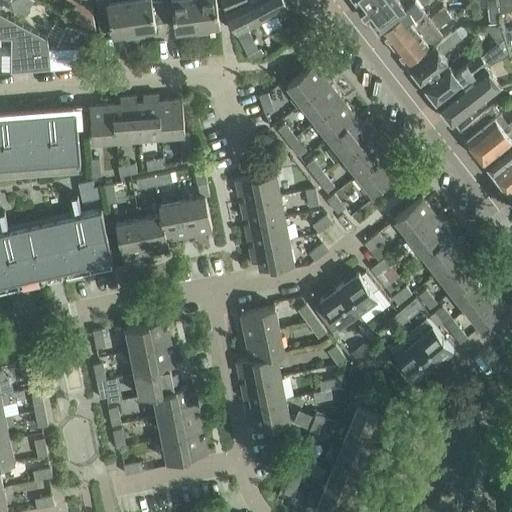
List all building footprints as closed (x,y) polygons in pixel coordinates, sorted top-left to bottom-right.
[(93,7),(79,2),(75,0),(68,0),(76,4),(73,21),(96,28),(93,7)] [(97,0),(98,5),(99,10),(102,30),(111,29),(112,34),(124,32),(125,38),(136,37),(129,0),(97,0)] [(129,0),(136,37),(144,35),(143,30),(156,28),(155,22),(165,20),(162,0),(129,0)] [(162,0),(165,20),(174,19),(176,30),(188,29),(189,35),(200,33),(197,12),(195,0),(162,0)] [(195,0),(197,12),(200,33),(208,32),(207,26),(220,24),(216,0),(195,0)] [(248,0),(221,0),(226,12),(247,53),(258,48),(247,27),(262,19),(267,29),(282,21),(277,11),(289,5),(286,0),(249,0),(248,0)] [(358,0),(360,2),(359,2),(364,8),(374,0),(358,0)] [(374,0),(364,8),(368,14),(369,13),(378,26),(413,0),(374,0)] [(413,0),(378,26),(392,44),(429,16),(420,5),(426,0),(413,0)] [(511,0),(497,0),(500,12),(511,10),(511,0)] [(429,16),(392,44),(406,62),(429,44),(440,35),(435,28),(451,16),(443,6),(429,16)] [(496,6),(487,7),(488,20),(497,20),(496,6)] [(0,36),(11,37),(11,54),(10,72),(50,68),(48,48),(48,44),(46,38),(24,27),(20,24),(15,21),(0,12),(0,36)] [(55,47),(55,48),(77,46),(90,45),(94,32),(66,24),(55,47)] [(441,70),(438,66),(448,58),(443,51),(467,32),(460,24),(408,65),(423,84),(441,70)] [(500,26),(485,27),(496,42),(503,37),(500,26)] [(511,27),(502,29),(504,36),(506,44),(509,43),(511,43),(511,27)] [(441,70),(423,84),(439,104),(489,66),(491,65),(511,55),(509,52),(508,52),(506,44),(504,36),(503,37),(496,42),(481,54),(479,52),(467,62),(456,71),(450,63),(441,70)] [(55,48),(48,48),(50,68),(79,66),(77,46),(55,48)] [(287,83),(295,94),(290,98),(296,106),(328,80),(314,62),(287,83)] [(489,66),(439,104),(454,123),(480,102),(503,84),(495,74),(489,66)] [(296,106),(297,107),(302,103),(315,120),(343,98),(328,80),(296,106)] [(267,91),(258,94),(264,111),(273,108),(267,91)] [(143,101),(136,101),(136,95),(135,95),(139,136),(162,134),(158,93),(143,95),(143,101)] [(185,132),(182,97),(159,99),(159,93),(158,93),(162,134),(185,132)] [(120,102),(113,103),(115,138),(139,136),(135,95),(120,97),(120,102)] [(357,116),(343,98),(315,120),(329,138),(357,116)] [(89,105),(92,140),(115,138),(113,103),(89,105)] [(82,124),(81,104),(0,110),(0,167),(78,161),(78,163),(81,163),(78,125),(82,124)] [(511,117),(508,121),(495,105),(461,132),(485,163),(511,141),(511,117)] [(366,118),(361,122),(357,116),(329,138),(344,156),(376,131),(366,118)] [(285,121),(277,128),(288,141),(296,135),(293,131),(285,121)] [(390,149),(380,136),(376,140),(371,135),(376,131),(344,156),(358,174),(390,149)] [(307,148),(296,135),(288,141),(299,155),(307,148)] [(511,141),(485,163),(508,192),(511,189),(511,141)] [(181,161),(192,161),(190,142),(180,143),(181,161)] [(285,148),(268,151),(270,160),(287,157),(285,148)] [(361,187),(368,196),(400,171),(385,153),(390,149),(358,174),(365,183),(361,187)] [(317,177),(324,171),(321,167),(327,162),(319,153),(306,163),(317,177)] [(100,154),(91,155),(92,173),(101,172),(100,154)] [(148,169),(163,166),(160,156),(145,159),(148,169)] [(118,165),(120,175),(137,171),(135,161),(118,165)] [(204,164),(193,166),(197,183),(207,181),(204,164)] [(170,170),(153,174),(155,184),(172,181),(170,170)] [(275,170),(262,173),(236,178),(239,194),(245,193),(246,199),(240,200),(240,201),(280,193),(275,170)] [(335,185),(324,171),(317,177),(327,191),(335,185)] [(153,174),(136,177),(138,188),(155,184),(153,174)] [(103,196),(100,183),(93,185),(92,178),(78,181),(82,200),(103,196)] [(114,182),(103,184),(107,202),(117,200),(114,182)] [(309,206),(319,203),(315,186),(305,188),(309,206)] [(337,212),(344,206),(333,192),(326,198),(337,212)] [(245,223),(245,224),(284,216),(280,193),(240,201),(243,216),(249,215),(250,222),(245,223)] [(71,195),(74,209),(80,208),(77,194),(71,195)] [(212,228),(205,196),(205,194),(182,199),(189,233),(212,228)] [(422,196),(395,218),(409,236),(436,214),(422,196)] [(163,214),(162,215),(166,237),(167,237),(189,233),(182,199),(161,203),(163,214)] [(0,289),(26,284),(43,280),(42,274),(65,269),(66,275),(111,264),(110,258),(111,258),(111,259),(113,258),(101,207),(0,230),(0,289)] [(332,220),(326,213),(326,212),(312,223),(318,231),(332,220)] [(409,236),(423,254),(450,232),(436,214),(409,236)] [(169,247),(167,237),(166,237),(162,215),(139,219),(145,252),(169,247)] [(249,245),(249,246),(289,238),(284,216),(245,224),(248,239),(254,237),(255,244),(249,245)] [(116,224),(123,256),(145,252),(139,219),(116,224)] [(364,242),(370,249),(376,257),(385,250),(381,245),(376,244),(383,238),(378,231),(364,242)] [(455,238),(450,232),(423,254),(437,272),(469,247),(460,235),(455,238)] [(260,268),(291,261),(294,261),(289,238),(249,246),(252,261),(258,260),(260,268)] [(329,248),(323,241),(309,252),(315,259),(329,248)] [(474,253),(469,256),(465,251),(470,247),(469,247),(437,272),(452,290),(484,265),(474,253)] [(379,260),(378,261),(370,267),(376,274),(390,263),(384,256),(385,250),(376,257),(379,260)] [(452,290),(466,308),(493,287),(479,269),(484,265),(452,290)] [(358,271),(339,285),(358,311),(377,297),(358,271)] [(358,311),(339,285),(313,305),(332,330),(358,311)] [(411,292),(406,285),(391,296),(397,303),(411,292)] [(425,287),(418,293),(429,308),(437,302),(425,287)] [(507,305),(493,287),(466,308),(480,326),(507,305)] [(316,316),(306,302),(297,308),(307,322),(316,316)] [(241,312),(245,335),(279,328),(275,305),(241,312)] [(435,310),(446,324),(453,318),(442,305),(435,310)] [(376,314),(366,320),(373,330),(383,323),(376,314)] [(316,316),(307,322),(318,337),(326,330),(316,316)] [(426,316),(408,332),(435,363),(453,348),(426,316)] [(460,342),(467,336),(464,332),(453,318),(446,324),(460,342)] [(160,320),(126,327),(131,350),(171,342),(167,327),(162,328),(160,320)] [(96,347),(105,345),(101,328),(92,329),(96,347)] [(245,335),(250,357),(284,351),(279,328),(245,335)] [(435,363),(408,332),(390,347),(417,379),(435,363)] [(171,343),(171,342),(131,350),(135,373),(175,365),(172,349),(166,350),(165,344),(171,343)] [(362,343),(349,354),(352,358),(356,362),(369,351),(362,343)] [(346,358),(335,344),(328,349),(338,364),(346,358)] [(378,344),(373,348),(383,359),(390,357),(378,344)] [(250,357),(246,358),(236,360),(240,375),(245,374),(247,381),(241,382),(241,383),(281,375),(277,354),(284,353),(284,351),(250,357)] [(369,351),(356,362),(363,370),(376,359),(369,351)] [(32,376),(28,358),(19,360),(23,377),(32,376)] [(101,361),(99,362),(93,363),(96,381),(104,379),(101,361)] [(175,365),(135,373),(140,395),(188,386),(187,385),(179,386),(177,372),(171,373),(169,366),(175,365)] [(313,392),(330,388),(339,387),(343,372),(342,369),(335,370),(336,376),(318,380),(320,389),(312,391),(313,392)] [(251,403),(245,404),(246,405),(285,398),(281,375),(241,383),(244,398),(250,396),(251,403)] [(100,397),(106,396),(108,395),(104,379),(96,381),(100,397)] [(189,393),(188,386),(140,395),(140,396),(154,393),(158,415),(198,407),(195,392),(189,393)] [(332,397),(330,388),(313,392),(314,401),(332,397)] [(41,390),(32,392),(35,408),(44,407),(41,390)] [(7,391),(2,392),(0,392),(0,415),(6,414),(4,402),(9,401),(7,391)] [(290,420),(285,398),(246,405),(249,420),(254,419),(256,427),(290,420)] [(353,417),(349,425),(381,438),(390,417),(358,404),(353,417)] [(108,407),(111,424),(119,422),(116,405),(108,407)] [(44,407),(35,408),(39,426),(48,424),(44,407)] [(198,407),(158,415),(163,437),(202,429),(199,414),(194,415),(192,409),(198,407)] [(325,416),(316,412),(309,429),(319,432),(325,416)] [(6,415),(6,414),(0,415),(0,438),(11,437),(8,424),(14,423),(12,413),(6,415)] [(373,460),(381,438),(349,425),(340,447),(373,460)] [(116,446),(120,446),(124,445),(120,428),(112,429),(116,446)] [(204,436),(198,437),(197,431),(202,430),(202,429),(163,437),(167,460),(207,452),(204,436)] [(317,437),(316,437),(307,433),(300,450),(310,454),(317,437)] [(17,435),(11,437),(0,438),(0,462),(15,459),(13,447),(19,446),(17,435)] [(44,436),(35,438),(38,455),(48,454),(44,436)] [(340,447),(332,468),(364,481),(373,460),(340,447)] [(0,486),(3,486),(0,471),(0,463),(16,460),(15,459),(0,462),(0,486)] [(289,476),(299,480),(306,463),(296,459),(289,476)] [(123,464),(125,473),(142,470),(141,460),(123,464)] [(52,476),(50,467),(33,470),(35,479),(52,476)] [(355,503),(364,481),(332,468),(323,490),(355,503)] [(299,480),(289,476),(283,492),(293,497),(299,480)] [(323,490),(322,492),(315,511),(317,511),(351,511),(355,503),(323,490)] [(54,504),(52,495),(35,498),(36,507),(54,504)]
